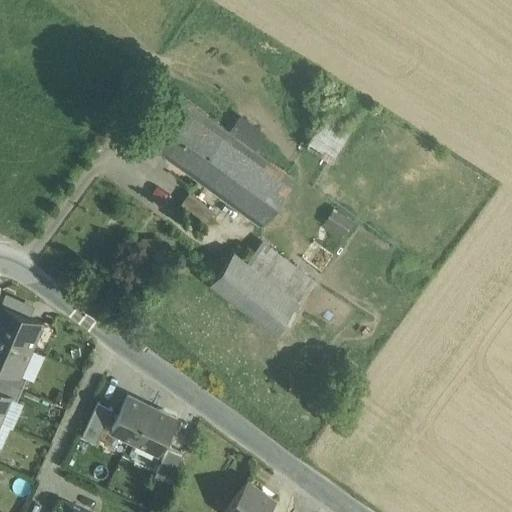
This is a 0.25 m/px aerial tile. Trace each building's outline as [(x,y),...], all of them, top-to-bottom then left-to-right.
[(225,126),(170,86),(137,130),(192,170),(225,126)] [(348,130),(323,115),(306,142),(331,157),(348,130)] [(293,175),(225,126),(192,170),(260,220),(293,175)] [(212,209),(187,192),(178,205),(202,222),(212,209)] [(333,207),(323,223),(343,236),(353,220),(333,207)] [(273,248),(261,239),(246,259),(299,299),(314,280),(272,249),(273,248)] [(233,249),(209,280),(275,331),(300,299),(299,299),(246,259),(233,249)] [(13,294),(5,291),(0,302),(8,306),(13,294)] [(0,302),(0,332),(30,346),(41,321),(8,306),(0,302)] [(30,346),(0,332),(0,363),(19,372),(19,371),(30,346)] [(19,372),(0,363),(0,376),(21,386),(26,374),(19,371),(19,372)] [(21,386),(0,376),(0,389),(9,394),(8,394),(16,398),(21,386)] [(0,389),(0,412),(8,394),(9,394),(0,389)] [(151,405),(127,394),(111,427),(135,438),(151,405)] [(112,406),(97,400),(82,432),(97,439),(112,406)] [(174,416),(151,405),(135,438),(158,449),(174,416)] [(169,443),(153,476),(168,483),(183,450),(169,443)] [(247,479),(224,511),(225,511),(226,510),(228,511),(265,511),(275,498),(274,497),(273,499),(262,490),(263,489),(262,488),(260,490),(247,481),(248,480),(247,479)] [(89,511),(67,501),(61,511),(89,511)]
